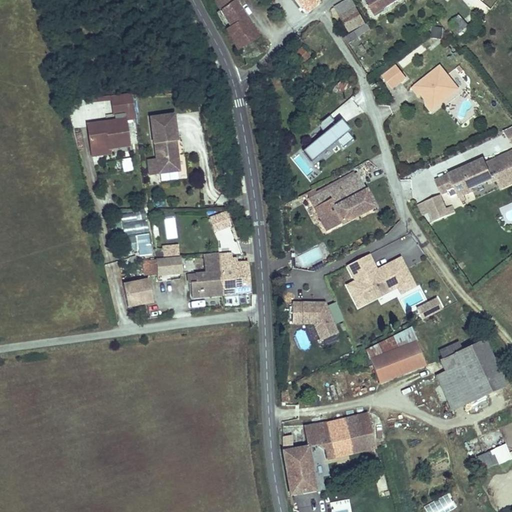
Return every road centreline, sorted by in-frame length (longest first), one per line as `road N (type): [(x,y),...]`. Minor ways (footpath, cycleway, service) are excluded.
road 1 (secondary): [(282,511),(231,79)]
road 2 (residential): [(318,9),(367,89),(408,218),(462,292)]
road 3 (unknown): [(393,183),(504,136)]
